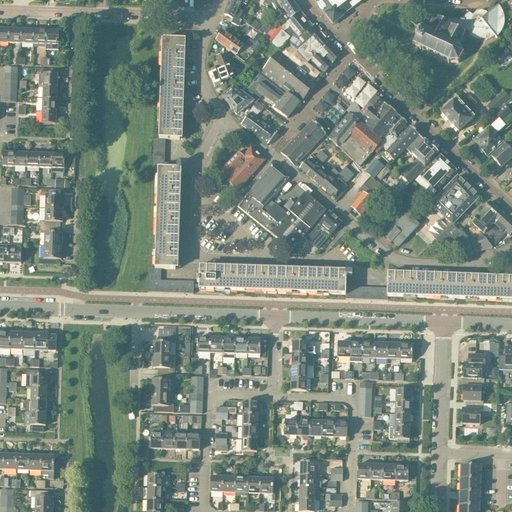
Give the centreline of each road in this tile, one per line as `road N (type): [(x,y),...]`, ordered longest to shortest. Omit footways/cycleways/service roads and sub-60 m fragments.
road 1 (residential): [(511,247),(458,265),(390,258),(225,119)]
road 2 (residential): [(511,210),(353,57)]
road 3 (residential): [(0,10),(208,22)]
road 4 (residential): [(348,511),(351,402),(271,396)]
road 5 (residential): [(271,396),(222,393),(207,402),(204,511)]
road 6 (tertiary): [(274,313),(443,320)]
road 7 (residential): [(272,261),(198,258),(187,243),(189,188)]
road 8 (tertiary): [(135,309),(274,313)]
road 9 (residential): [(440,453),(443,320)]
road 10 (residential): [(77,307),(82,177)]
